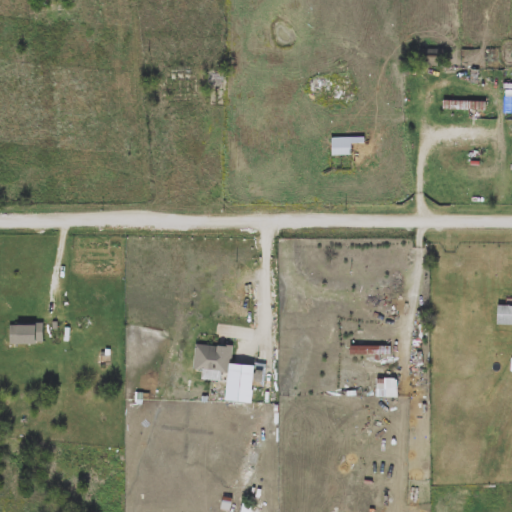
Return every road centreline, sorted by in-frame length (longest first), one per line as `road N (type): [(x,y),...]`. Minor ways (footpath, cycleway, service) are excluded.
road 1 (residential): [(0,215),(511,220)]
road 2 (residential): [(289,220),(294,268),(306,282),(354,291),(404,281),(421,244),(425,130)]
